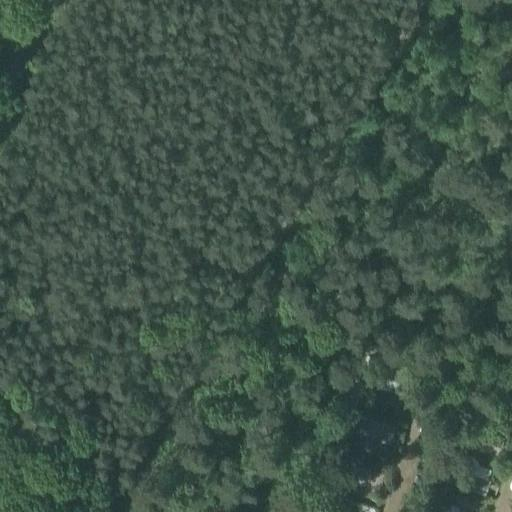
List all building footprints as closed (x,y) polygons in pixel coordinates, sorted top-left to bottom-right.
[(349,364),(359,369),(368,351),(357,346),(349,364)] [(369,357),(361,378),(406,395),(414,373),(369,357)] [(473,412),(468,426),(478,430),(503,439),(506,440),(511,425),(473,412)] [(352,413),(348,426),(388,440),(393,426),(352,413)] [(334,448),(332,459),(363,467),(366,456),(334,448)] [(450,467),(445,481),(484,494),(489,481),(487,480),(456,469),(450,467)]
